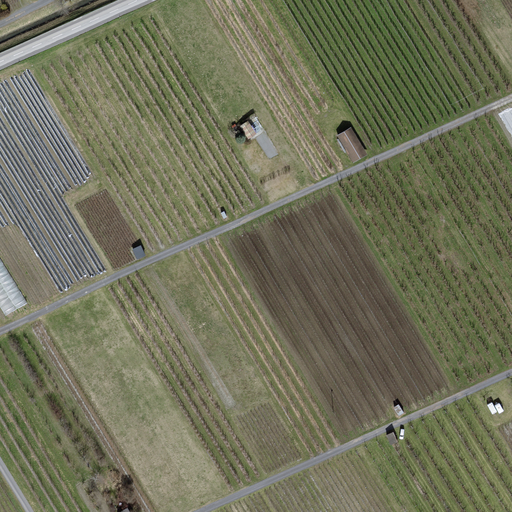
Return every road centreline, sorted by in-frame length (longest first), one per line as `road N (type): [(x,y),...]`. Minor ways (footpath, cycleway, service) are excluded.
road 1 (track): [(511,97),(0,330)]
road 2 (track): [(511,372),(193,511)]
road 3 (secondary): [(0,62),(137,0)]
